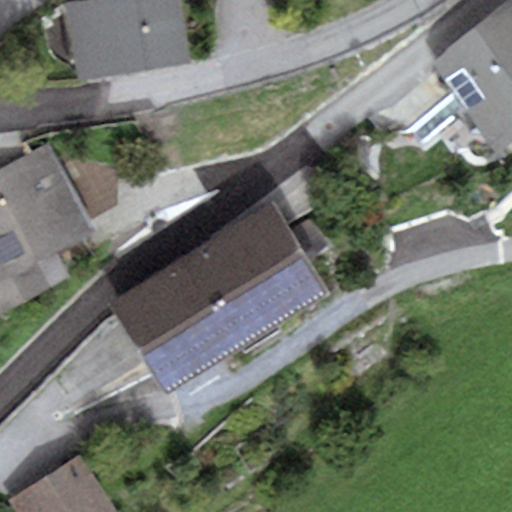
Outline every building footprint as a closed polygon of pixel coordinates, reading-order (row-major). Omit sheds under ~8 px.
[(88,0),(62,5),(76,81),(191,61),(180,0),(88,0)] [(511,0),(508,0),(434,61),(498,157),(511,146),(511,0)] [(0,236),(78,197),(53,146),(0,172),(0,236)] [(0,236),(0,314),(71,279),(57,252),(96,232),(78,197),(0,236)] [(329,294),(272,204),(109,306),(166,397),(329,294)] [(113,511),(79,457),(7,502),(12,511),(113,511)]
